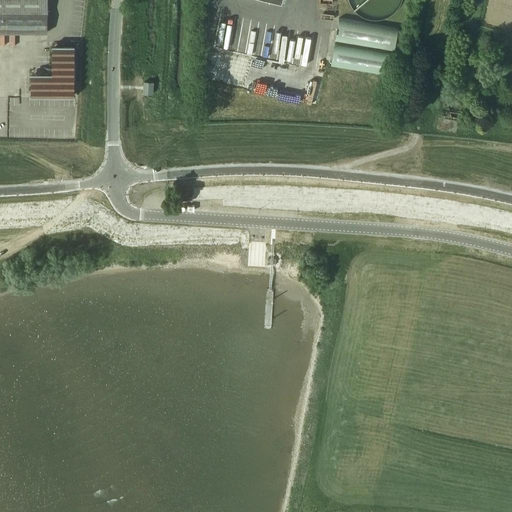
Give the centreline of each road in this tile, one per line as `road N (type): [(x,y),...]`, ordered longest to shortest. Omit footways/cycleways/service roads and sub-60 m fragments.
road 1 (tertiary): [(511,249),(371,228),(141,215),(118,202),(113,177)]
road 2 (unclassified): [(511,200),(299,171),(113,177)]
road 3 (tertiary): [(113,177),(118,0)]
